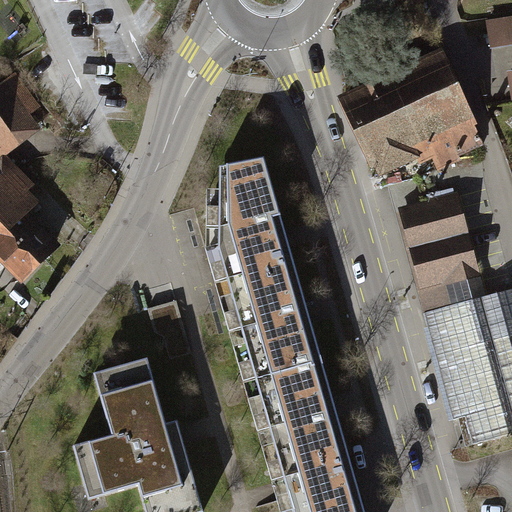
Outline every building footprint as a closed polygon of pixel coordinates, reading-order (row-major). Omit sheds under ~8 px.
[(511,17),(501,19),(505,44),(511,43),(511,17)] [(501,19),(488,22),(492,47),(505,44),(501,19)] [(442,54),(400,74),(433,149),(439,163),(483,143),(442,54)] [(433,149),(400,74),(344,99),(364,144),(366,144),(380,175),(433,149)] [(0,139),(25,121),(22,117),(35,104),(14,76),(0,86),(0,139)] [(218,248),(255,379),(322,360),(312,324),(304,326),(297,303),(305,301),(290,248),(282,250),(272,214),(280,212),(264,159),(220,167),(218,248)] [(0,251),(23,276),(38,263),(8,231),(26,215),(28,213),(23,194),(29,189),(10,169),(11,168),(3,160),(0,162),(0,251)] [(455,198),(404,212),(423,284),(474,270),(455,198)] [(31,221),(26,215),(8,231),(38,263),(52,249),(27,224),(31,221)] [(474,270),(423,284),(430,312),(482,298),(474,270)] [(430,312),(424,314),(454,420),(465,417),(473,445),(511,433),(511,289),(482,298),(430,312)] [(177,302),(149,310),(157,333),(165,339),(171,359),(191,354),(177,302)] [(147,359),(111,370),(116,385),(99,390),(112,436),(74,447),(84,484),(100,479),(104,495),(139,486),(146,511),(162,506),(164,511),(203,511),(177,421),(166,424),(147,359)] [(293,511),(364,511),(364,508),(356,510),(346,474),(354,472),(339,419),(331,421),(324,399),(332,397),(322,360),(255,379),(293,511)]
